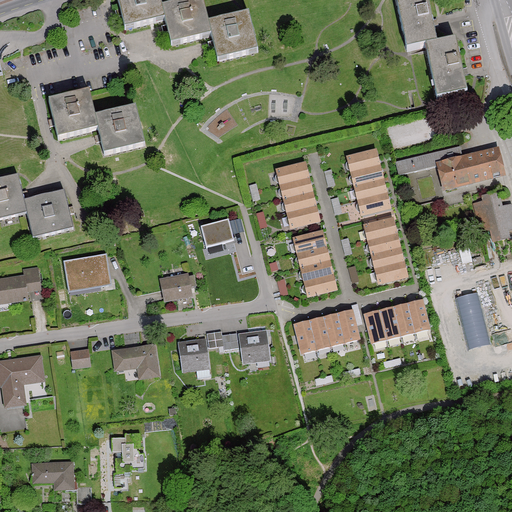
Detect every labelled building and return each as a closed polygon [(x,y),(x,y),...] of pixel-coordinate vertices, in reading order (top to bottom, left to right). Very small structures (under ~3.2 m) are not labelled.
[(160,0),(118,0),(125,30),(165,21),(162,10),(160,0)] [(203,0),(162,10),(165,21),(171,47),(212,38),(209,25),(203,0)] [(427,0),(397,0),(409,50),(427,46),(438,44),(427,0)] [(249,15),(209,25),(212,38),(217,61),(257,52),(249,15)] [(438,44),(427,46),(440,101),(468,95),(465,79),(456,39),(438,44)] [(92,95),(53,103),(60,140),(99,132),(96,118),(92,95)] [(136,110),(96,118),(99,132),(104,156),(144,147),(136,110)] [(436,165),(462,158),(460,148),(395,164),(398,177),(436,168),(436,165)] [(436,165),(436,168),(443,194),(503,180),(496,150),(462,158),(436,165)] [(352,174),(381,168),(378,153),(349,160),(352,174)] [(281,188),(310,181),(307,167),(278,173),(281,188)] [(356,189),(385,182),(381,168),(352,174),(356,189)] [(19,177),(0,180),(0,221),(27,216),(24,203),(19,177)] [(285,202),(313,195),(310,181),(281,188),(285,202)] [(359,203),(388,196),(385,182),(356,189),(359,203)] [(499,193),(481,197),(482,203),(473,205),(480,235),(490,233),(493,244),(510,240),(509,232),(511,231),(511,208),(511,206),(502,208),(499,193)] [(66,194),(24,203),(27,216),(32,239),(74,230),(66,194)] [(288,217),(317,210),(313,195),(285,202),(288,217)] [(363,218),(391,211),(388,196),(359,203),(363,218)] [(291,231),(320,224),(317,210),(288,217),(291,231)] [(229,222),(203,227),(209,255),(235,250),(229,222)] [(370,243),(399,237),(396,222),(367,229),(370,243)] [(298,256),(327,250),(323,235),(295,242),(298,256)] [(374,258),(403,251),(399,237),(370,243),(374,258)] [(301,271),(330,264),(327,250),(298,256),(301,271)] [(377,272),(406,265),(403,251),(374,258),(377,272)] [(102,258),(66,262),(69,288),(105,284),(102,258)] [(229,263),(217,265),(219,277),(231,275),(229,263)] [(305,285),(334,279),(330,264),(301,271),(305,285)] [(380,287),(409,280),(406,265),(377,272),(380,287)] [(189,277),(162,280),(165,308),(192,305),(189,277)] [(40,278),(0,281),(0,305),(26,303),(25,294),(41,292),(40,278)] [(308,300),(337,293),(334,279),(305,285),(308,300)] [(480,289),(457,294),(468,347),(491,343),(480,289)] [(424,303),(409,306),(415,333),(430,330),(424,303)] [(409,306),(394,310),(401,337),(415,333),(409,306)] [(394,310),(379,313),(386,340),(401,337),(394,310)] [(379,313),(365,317),(371,344),(386,340),(379,313)] [(354,314),(339,317),(346,344),(360,341),(354,314)] [(339,317),(324,321),(331,348),(346,344),(339,317)] [(324,321),(310,324),(316,351),(331,348),(324,321)] [(310,324),(295,328),(301,355),(316,351),(310,324)] [(268,334),(241,336),(242,350),(243,367),(270,365),(268,334)] [(223,335),(207,336),(207,339),(208,348),(224,347),(223,337),(223,335)] [(241,336),(223,337),(224,347),(224,351),(242,350),(241,336)] [(207,339),(178,341),(180,374),(210,372),(208,348),(207,339)] [(157,348),(116,352),(118,372),(140,370),(141,382),(160,380),(157,348)] [(90,353),(72,353),(73,371),(90,370),(90,353)] [(41,359),(0,362),(4,410),(25,409),(23,387),(43,386),(41,359)] [(135,449),(123,449),(124,468),(134,467),(134,471),(144,471),(144,454),(135,455),(135,449)] [(74,465),(32,466),(33,489),(57,488),(57,497),(75,497),(74,465)] [(92,489),(79,489),(79,505),(92,505),(92,489)]
